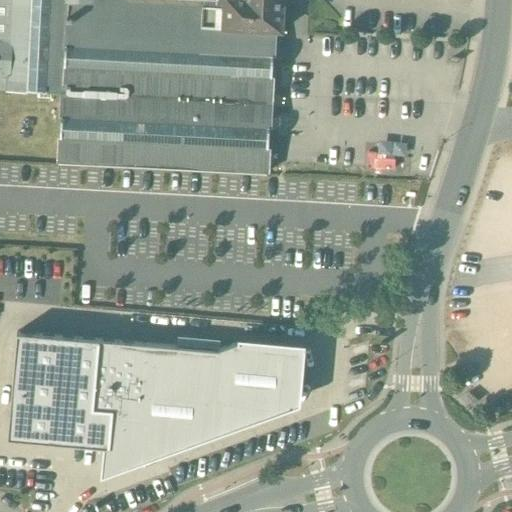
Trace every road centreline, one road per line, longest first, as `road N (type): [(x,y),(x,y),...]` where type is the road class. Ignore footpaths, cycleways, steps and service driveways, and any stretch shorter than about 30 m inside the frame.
road 1 (tertiary): [(502,0),(480,124),(445,219),(427,303),(414,421)]
road 2 (tertiary): [(360,487),(232,511)]
